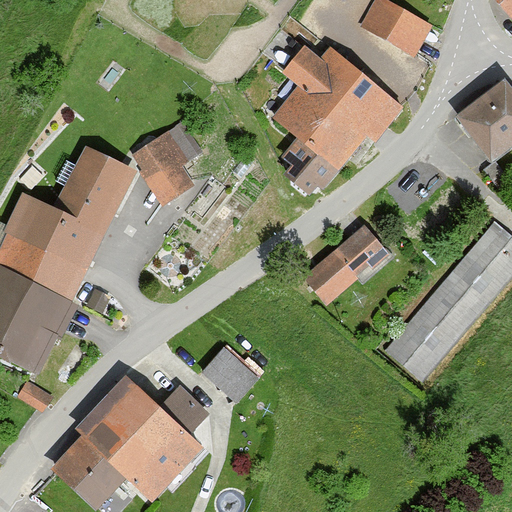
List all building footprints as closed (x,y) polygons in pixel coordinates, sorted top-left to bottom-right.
[(431,28),(380,0),(376,0),(359,31),(413,61),(431,28)] [(511,0),(489,0),(511,24),(511,0)] [(280,75),(296,88),(271,119),(302,143),(276,175),(310,202),(330,177),(355,146),(364,136),(372,143),(399,110),(327,51),(317,62),(301,49),(280,75)] [(511,96),(504,86),(457,122),(488,163),(511,144),(511,96)] [(132,156),(162,206),(190,189),(178,169),(200,155),(183,126),(132,156)] [(0,243),(0,267),(74,304),(139,175),(84,148),(53,210),(24,195),(0,243)] [(511,236),(498,224),(386,351),(421,382),(511,279),(511,236)] [(365,226),(302,278),(325,306),(388,254),(365,226)] [(74,304),(0,267),(0,355),(39,374),(74,304)] [(94,293),(87,306),(102,315),(110,301),(94,293)] [(220,343),(199,373),(237,400),(259,370),(220,343)] [(27,384),(19,398),(43,412),(51,398),(27,384)] [(198,454),(121,384),(74,435),(80,443),(120,478),(151,505),(198,454)] [(94,508),(120,478),(80,443),(54,472),(94,508)] [(52,511),(27,493),(12,511),(52,511)]
